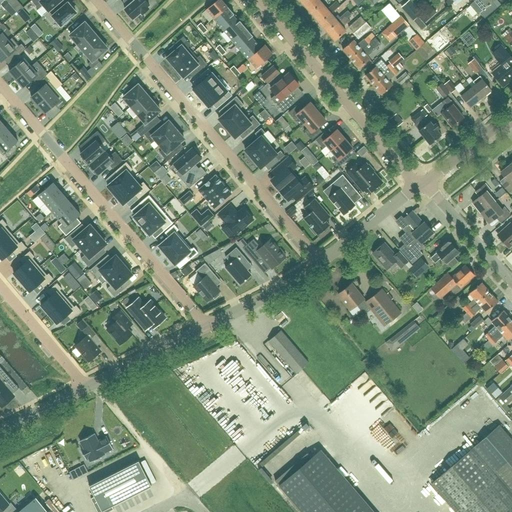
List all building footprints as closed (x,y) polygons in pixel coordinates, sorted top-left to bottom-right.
[(43,5),(48,11),(53,7),(61,0),(31,0),(31,1),(38,9),(43,5)] [(142,14),(149,8),(147,7),(149,5),(144,0),(134,0),(124,9),(133,19),(140,12),(142,14)] [(219,0),(217,0),(206,10),(214,20),(227,9),(219,0)] [(303,0),(301,2),(310,13),(321,3),(318,0),(303,0)] [(409,0),(401,7),(413,20),(421,12),(410,0),(409,0)] [(494,0),(474,0),(469,5),(477,14),(479,13),(483,18),(496,7),(492,2),(494,0)] [(53,7),(48,11),(43,15),(51,24),(55,20),(60,26),(61,25),(62,26),(68,22),(67,20),(76,13),(73,10),(75,9),(69,2),(68,3),(67,3),(57,12),(53,7)] [(310,13),(319,23),(330,14),(331,14),(339,6),(336,2),(327,9),(321,3),(310,13)] [(430,6),(413,21),(421,30),(426,26),(424,24),(436,13),(430,6)] [(214,20),(222,30),(235,19),(227,9),(214,20)] [(334,18),(331,14),(330,14),(319,23),(327,32),(338,22),(341,20),(339,18),(340,17),(338,15),(334,18)] [(347,18),(344,14),(340,17),(339,18),(341,20),(338,22),(327,32),(335,41),(345,31),(342,27),(350,21),(347,18)] [(388,26),(396,36),(409,25),(401,15),(388,26)] [(360,16),(348,26),(353,32),(365,22),(360,16)] [(235,19),(222,30),(231,39),(243,28),(235,19)] [(480,28),(484,25),(480,20),(476,23),(480,28)] [(77,44),(92,31),(84,23),(70,36),(77,44)] [(364,23),(354,33),(358,38),(369,29),(364,23)] [(252,38),(243,28),(231,39),(239,49),(252,38)] [(92,31),(77,44),(85,53),(99,40),(92,31)] [(511,33),(511,32),(503,38),(511,47),(511,33)] [(0,48),(12,38),(8,41),(1,33),(0,34),(0,48)] [(342,49),(350,59),(361,49),(375,38),(371,33),(363,40),(357,45),(353,40),(342,49)] [(418,48),(424,42),(417,34),(410,39),(418,48)] [(168,63),(173,69),(192,53),(187,47),(190,45),(183,37),(174,45),(177,48),(166,58),(170,62),(168,63)] [(19,46),(12,38),(0,48),(0,60),(1,62),(19,46)] [(239,49),(247,58),(260,47),(252,38),(239,49)] [(369,59),(367,56),(381,44),(375,38),(361,49),(350,59),(358,68),(369,59)] [(99,40),(85,53),(92,61),(88,64),(92,69),(99,62),(98,60),(98,56),(107,49),(99,40)] [(260,47),(247,58),(255,68),(272,54),(264,45),(261,48),(260,47)] [(493,52),(499,60),(498,60),(501,64),(491,72),(502,86),(511,78),(511,69),(510,67),(511,65),(511,59),(507,53),(501,46),(493,52)] [(383,65),(392,55),(386,50),(378,60),(383,65)] [(197,58),(192,53),(173,69),(178,75),(179,74),(183,78),(194,68),(197,72),(206,64),(199,56),(197,58)] [(365,76),(373,85),(384,76),(394,68),(394,67),(403,59),(398,53),(389,62),(390,63),(380,72),(375,67),(365,76)] [(437,56),(430,60),(439,78),(446,74),(437,56)] [(9,71),(16,79),(30,67),(23,59),(9,71)] [(474,59),(467,64),(475,74),(482,69),(474,59)] [(267,83),(279,72),(273,66),(261,76),(267,83)] [(30,67),(16,79),(23,87),(33,79),(36,84),(45,76),(41,71),(37,75),(30,67)] [(203,80),(193,89),(200,98),(220,81),(209,68),(200,76),(203,80)] [(388,81),(393,76),(398,72),(394,68),(384,76),(373,85),(381,95),(392,85),(388,81)] [(405,72),(396,80),(400,85),(409,77),(405,72)] [(0,77),(11,90),(16,86),(6,73),(0,77)] [(244,87),(232,73),(225,79),(228,82),(227,83),(236,94),(244,87)] [(289,73),(270,89),(275,95),(271,98),(281,111),(293,100),(288,94),(299,85),(289,73)] [(31,97),(38,105),(56,89),(49,81),(45,76),(36,84),(40,88),(31,97)] [(466,81),(481,99),(491,90),(479,77),(473,82),(470,78),(466,81),(466,80),(465,80),(466,81)] [(220,81),(200,98),(208,107),(219,98),(223,102),(232,95),(220,81)] [(444,85),(450,93),(455,89),(454,88),(449,81),(444,85)] [(466,81),(462,85),(464,88),(459,93),(470,107),(481,99),(466,81)] [(448,93),(441,84),(435,89),(442,98),(448,93)] [(145,94),(138,85),(123,97),(130,106),(145,94)] [(67,102),(56,89),(38,105),(45,113),(54,105),(58,109),(67,102)] [(145,94),(130,106),(138,115),(152,102),(145,94)] [(219,123),(225,129),(243,115),(238,110),(244,105),(236,96),(226,105),(230,109),(218,119),(221,122),(219,123)] [(452,126),(463,118),(447,98),(441,102),(446,109),(441,113),(452,126)] [(138,115),(145,123),(136,130),(141,136),(144,134),(153,126),(150,122),(151,118),(160,111),(152,102),(138,115)] [(300,119),(304,123),(317,111),(310,102),(302,109),(298,104),(288,113),(296,122),(300,119)] [(304,131),(312,140),(321,131),(318,127),(325,120),(317,111),(304,123),(308,128),(304,131)] [(429,145),(441,135),(436,130),(439,127),(435,123),(433,125),(429,121),(428,122),(420,111),(410,119),(415,124),(414,125),(418,130),(418,131),(429,145)] [(243,115),(225,129),(231,136),(232,135),(234,138),(246,128),(250,133),(260,124),(252,115),(247,120),(243,115)] [(153,126),(144,134),(151,143),(155,140),(159,145),(176,130),(168,121),(157,130),(153,126)] [(0,142),(11,133),(4,125),(0,128),(0,142)] [(245,150),(252,159),(269,145),(261,136),(265,133),(261,128),(254,134),(258,138),(245,150)] [(265,132),(271,143),(277,140),(270,129),(265,132)] [(330,150),(344,139),(336,129),(329,136),(325,131),(315,140),(323,149),(326,146),(330,150)] [(122,139),(129,135),(126,130),(119,134),(122,139)] [(176,130),(159,145),(162,149),(159,152),(167,161),(177,153),(173,148),(184,139),(176,130)] [(88,163),(89,165),(105,151),(100,145),(105,140),(97,131),(87,139),(92,145),(80,155),(82,157),(81,158),(86,165),(88,163)] [(11,133),(0,142),(0,152),(2,155),(18,141),(11,133)] [(344,139),(330,150),(334,155),(331,158),(335,163),(352,148),(344,139)] [(269,145),(252,159),(260,168),(274,156),(278,161),(284,156),(280,151),(276,154),(269,145)] [(189,188),(206,173),(200,167),(198,169),(194,164),(201,159),(199,157),(201,155),(195,149),(193,150),(192,148),(173,164),(179,171),(176,173),(189,188)] [(105,151),(89,165),(91,167),(89,168),(94,174),(96,173),(97,174),(108,164),(112,169),(122,160),(115,152),(110,156),(105,151)] [(278,189),(279,190),(296,176),(292,170),(296,167),(288,157),(271,172),(276,177),(271,181),(272,182),(271,183),(276,190),(278,189)] [(107,186),(115,195),(134,179),(128,173),(132,169),(126,162),(115,172),(118,176),(107,186)] [(346,172),(356,183),(363,192),(368,187),(372,192),(382,183),(373,172),(374,171),(368,164),(367,165),(365,163),(359,168),(355,164),(346,172)] [(511,165),(510,164),(500,172),(506,179),(501,183),(509,193),(511,190),(511,165)] [(199,191),(206,199),(223,184),(216,176),(215,175),(214,176),(199,189),(198,190),(198,191),(199,191)] [(336,191),(328,197),(343,215),(355,205),(354,204),(349,198),(351,196),(352,196),(357,192),(342,175),(330,184),(336,191)] [(287,200),(292,196),(296,201),(313,186),(305,177),(301,181),(296,176),(279,190),(280,192),(279,193),(285,199),(286,198),(287,200)] [(134,179),(115,195),(123,204),(134,195),(138,199),(149,189),(143,182),(139,185),(134,179)] [(44,204),(60,191),(53,182),(37,195),(44,204)] [(230,193),(223,184),(206,199),(213,208),(214,208),(215,208),(214,208),(230,194),(231,194),(230,193)] [(472,202),(480,213),(494,201),(488,193),(491,191),(485,184),(475,192),(479,196),(472,202)] [(51,212),(66,198),(60,191),(44,204),(51,212)] [(193,196),(189,191),(179,200),(183,204),(193,196)] [(141,226),(160,209),(149,195),(139,203),(143,208),(135,215),(133,216),(134,218),(133,219),(138,225),(140,224),(141,226)] [(66,198),(51,212),(58,219),(73,206),(66,198)] [(329,225),(325,221),(330,217),(314,198),(302,209),(307,215),(303,218),(311,227),(309,228),(315,235),(316,233),(318,235),(329,225)] [(501,210),(494,201),(480,213),(489,223),(495,218),(499,223),(509,215),(503,208),(501,210)] [(235,235),(253,219),(243,208),(237,213),(230,205),(218,215),(235,235)] [(73,206),(58,219),(61,223),(58,226),(66,235),(81,222),(77,217),(80,215),(73,206)] [(415,215),(419,212),(416,208),(412,211),(397,224),(405,232),(399,238),(404,244),(399,249),(412,264),(423,254),(420,250),(424,246),(421,243),(433,233),(424,222),(423,223),(415,215)] [(149,235),(151,234),(159,227),(163,231),(172,223),(160,209),(141,226),(143,227),(141,229),(146,235),(148,234),(149,235)] [(196,209),(190,214),(195,220),(201,226),(206,221),(213,215),(208,209),(201,215),(196,209)] [(430,221),(434,227),(441,223),(437,217),(430,221)] [(0,244),(12,235),(5,226),(7,225),(2,219),(0,221),(0,244)] [(502,241),(511,232),(511,224),(511,225),(510,223),(503,229),(504,229),(497,235),(502,241)] [(81,249),(99,234),(93,227),(92,228),(89,225),(78,235),(74,231),(64,239),(72,248),(77,243),(81,249)] [(166,255),(184,240),(176,231),(178,230),(174,225),(164,233),(168,237),(158,246),(166,255)] [(511,232),(502,241),(508,247),(511,244),(511,245),(511,232)] [(105,241),(99,234),(81,249),(86,254),(80,258),(88,267),(98,259),(94,254),(106,244),(103,242),(105,241)] [(0,244),(0,257),(2,260),(12,251),(16,256),(26,247),(21,241),(19,243),(12,235),(0,244)] [(272,268),(285,257),(284,255),(285,254),(280,248),(278,249),(270,239),(257,250),(250,242),(243,248),(255,263),(262,257),(272,268)] [(184,240),(166,255),(174,265),(184,256),(188,261),(198,253),(193,248),(192,249),(184,240)] [(446,263),(447,262),(451,267),(457,262),(453,257),(458,252),(448,241),(436,252),(436,253),(431,258),(435,262),(440,257),(446,263)] [(384,243),(372,253),(386,269),(395,262),(400,267),(408,261),(399,251),(394,255),(384,243)] [(231,262),(226,266),(241,284),(252,274),(242,262),(247,257),(237,246),(226,256),(231,262)] [(23,264),(13,273),(20,282),(21,282),(39,267),(32,258),(34,257),(29,251),(19,260),(23,264)] [(105,281),(125,264),(119,257),(118,258),(115,256),(104,266),(100,261),(90,270),(98,278),(101,275),(105,281)] [(427,266),(421,259),(409,269),(415,276),(427,266)] [(74,274),(81,271),(78,263),(71,266),(74,274)] [(194,286),(207,302),(213,297),(214,299),(219,295),(218,293),(220,291),(210,280),(215,275),(205,263),(195,271),(202,279),(194,286)] [(125,264),(105,281),(110,286),(107,289),(114,297),(124,289),(120,284),(132,275),(129,272),(130,271),(125,264)] [(431,289),(437,295),(448,286),(449,288),(455,282),(460,288),(474,275),(465,265),(452,277),(448,273),(431,289)] [(39,267),(21,282),(21,283),(22,283),(29,291),(39,283),(43,288),(53,279),(48,273),(47,275),(39,267)] [(50,296),(40,305),(48,314),(67,299),(59,290),(61,288),(57,283),(46,292),(50,296)] [(462,307),(466,312),(489,292),(481,283),(469,293),(474,299),(468,305),(467,304),(462,307)] [(384,325),(400,313),(381,289),(365,301),(351,284),(338,294),(350,309),(356,304),(363,314),(370,309),(384,325)] [(485,312),(492,307),(498,302),(489,292),(466,312),(463,315),(467,319),(470,317),(471,317),(475,313),(481,307),(485,312)] [(145,330),(151,325),(153,328),(165,318),(150,301),(144,305),(138,298),(127,308),(145,330)] [(454,308),(462,302),(458,298),(451,304),(454,308)] [(67,299),(48,314),(56,323),(66,315),(70,320),(80,311),(76,305),(74,307),(67,299)] [(499,330),(511,320),(503,310),(491,321),(499,330)] [(127,329),(132,325),(120,311),(111,318),(114,322),(106,329),(120,345),(132,334),(127,329)] [(474,328),(483,321),(479,316),(470,324),(474,328)] [(493,336),(488,340),(492,345),(504,335),(508,340),(511,335),(511,321),(511,320),(499,330),(493,336)] [(408,325),(410,331),(420,327),(417,321),(408,325)] [(75,345),(89,361),(100,352),(90,339),(95,334),(88,325),(82,330),(86,336),(75,345)] [(308,363),(280,330),(268,341),(295,372),(296,373),(308,363)] [(484,336),(488,340),(493,336),(489,332),(484,336)] [(467,345),(462,339),(450,350),(462,362),(468,357),(462,350),(467,345)] [(508,366),(501,359),(493,366),(500,373),(508,366)] [(0,366),(0,405),(1,406),(13,396),(5,387),(12,381),(0,366)] [(506,405),(511,400),(511,387),(499,397),(506,405)] [(102,416),(120,435),(126,430),(108,410),(102,416)] [(511,439),(499,425),(472,448),(431,483),(455,511),(510,511),(511,511),(511,439)] [(98,441),(94,433),(79,441),(83,448),(81,450),(85,460),(88,458),(90,462),(104,455),(104,453),(112,449),(106,437),(98,441)] [(138,461),(89,486),(94,496),(90,498),(91,499),(97,511),(106,511),(113,509),(113,510),(113,509),(112,506),(151,486),(138,461)] [(0,511),(4,511),(3,510),(9,505),(0,494),(0,511)] [(47,511),(36,498),(18,511),(47,511)]
